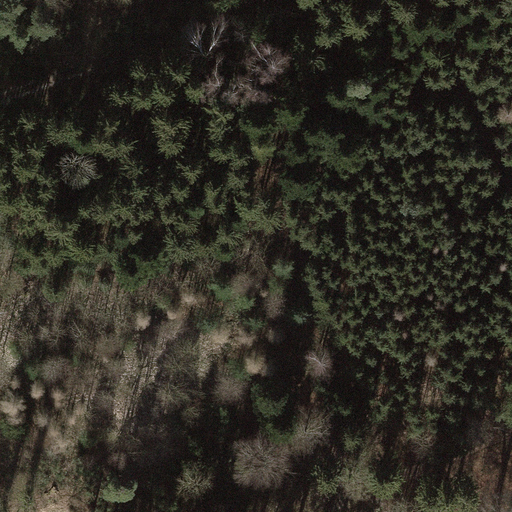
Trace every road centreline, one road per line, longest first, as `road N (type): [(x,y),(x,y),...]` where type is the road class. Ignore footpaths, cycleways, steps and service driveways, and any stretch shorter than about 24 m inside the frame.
road 1 (track): [(0,96),(229,0)]
road 2 (track): [(511,432),(311,511)]
